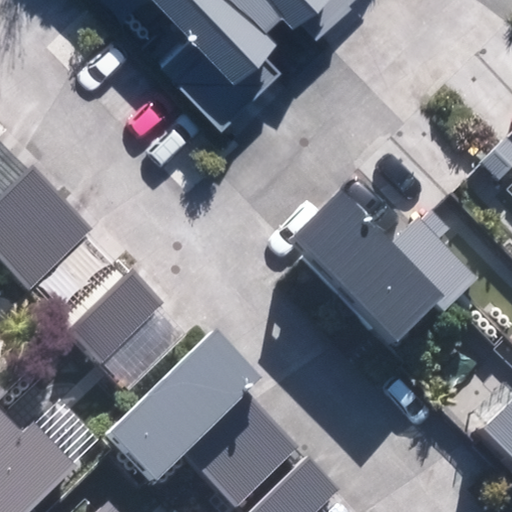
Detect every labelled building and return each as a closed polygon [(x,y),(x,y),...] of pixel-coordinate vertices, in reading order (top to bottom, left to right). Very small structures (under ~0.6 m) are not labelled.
[(155,63),(212,123),(271,68),(248,44),(262,31),(253,23),(264,12),(272,21),(286,8),(307,30),(338,0),(147,0),(183,37),(155,63)] [(84,238),(24,173),(0,193),(0,272),(17,293),(84,238)] [(321,195),(276,242),(384,345),(423,303),(434,314),(466,281),(409,227),(383,254),(321,195)] [(157,308),(125,274),(62,336),(96,369),(157,308)] [(255,387),(204,334),(92,438),(140,490),(174,458),(223,511),(292,448),(245,397),(255,387)] [(511,377),(457,432),(511,488),(511,377)] [(0,511),(20,511),(60,471),(17,429),(8,439),(0,431),(0,511)] [(309,511),(330,490),(297,459),(247,511),(309,511)]
